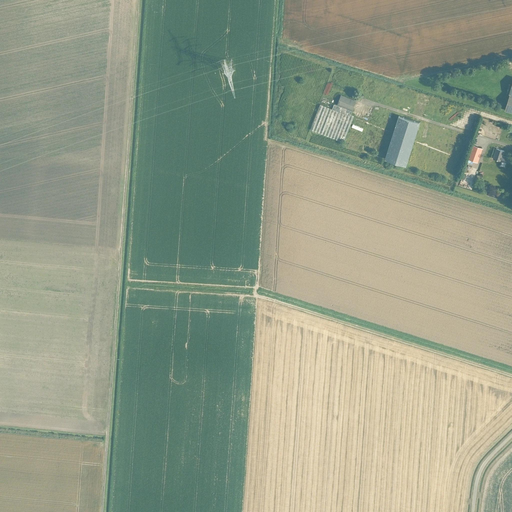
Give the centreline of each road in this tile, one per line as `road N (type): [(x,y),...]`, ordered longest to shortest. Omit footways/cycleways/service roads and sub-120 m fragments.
road 1 (track): [(511,375),(257,297)]
road 2 (track): [(100,511),(119,252)]
